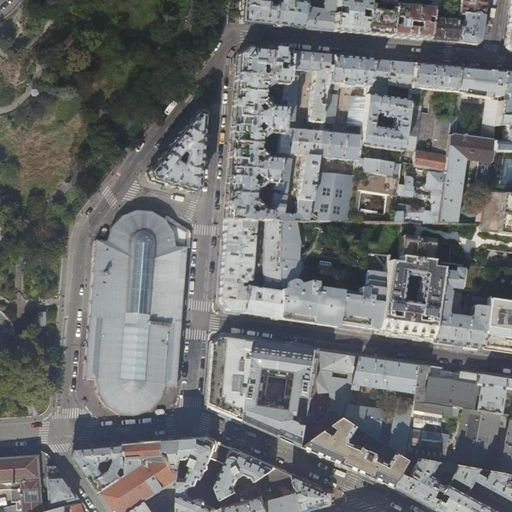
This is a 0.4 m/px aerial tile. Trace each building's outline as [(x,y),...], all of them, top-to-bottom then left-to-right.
[(240,0),(239,23),(254,25),(269,26),(271,7),(266,6),(266,0),(269,0),(269,3),(272,3),(272,0),(240,0)] [(303,0),(272,0),(272,3),(271,7),(269,26),(283,27),(299,29),(303,0)] [(323,0),(322,10),(309,9),(310,0),(303,0),(299,29),(314,30),(331,32),(335,0),(323,0)] [(366,5),(367,0),(335,0),(331,32),(346,33),(362,35),(366,5)] [(366,5),(362,35),(373,36),(387,37),(388,27),(390,19),(392,4),(392,0),(377,0),(376,6),(374,5),(373,6),(366,5)] [(444,10),(444,0),(430,0),(429,8),(428,19),(427,25),(425,41),(440,42),(455,44),(458,27),(456,27),(454,26),(454,21),(437,20),(437,14),(440,14),(441,10),(444,10)] [(481,31),(485,0),(455,0),(454,12),(456,16),(459,16),(459,18),(462,18),(460,27),(458,27),(455,44),(463,45),(474,46),(479,42),(481,31)] [(393,26),(393,27),(388,27),(387,37),(405,39),(425,41),(427,25),(422,24),(423,19),(428,19),(429,8),(392,4),(390,19),(397,20),(396,25),(394,25),(393,26)] [(511,8),(508,8),(504,36),(503,46),(507,52),(511,52),(511,8)] [(269,85),(283,86),(286,53),(264,50),(244,49),(236,59),(235,72),(233,93),(261,94),(261,90),(262,90),(269,85)] [(324,66),(324,65),(325,64),(325,56),(304,54),(286,53),(283,86),(282,96),(282,101),(285,101),(284,106),(281,106),(281,107),(278,136),(277,147),(276,155),(303,157),(301,165),(295,201),(293,213),(291,216),(280,215),(289,162),(276,159),(273,172),(278,173),(276,179),(273,179),(272,184),(271,191),(278,192),(278,194),(275,194),(275,196),(270,195),(268,210),(266,222),(278,222),(301,222),(305,222),(310,185),(308,185),(307,188),(305,188),(306,182),(310,183),(312,173),(314,158),(317,134),(303,132),(295,131),(290,131),(295,74),(298,74),(298,71),(313,73),(305,127),(318,128),(319,123),(323,94),(323,92),(327,68),(326,68),(325,67),(324,66)] [(328,68),(327,68),(323,92),(330,93),(330,90),(337,91),(338,88),(339,88),(339,87),(346,88),(348,89),(348,87),(365,88),(368,60),(349,58),(329,57),(329,64),(330,65),(330,66),(330,67),(329,68),(328,68)] [(368,60),(365,88),(363,98),(359,128),(357,138),(356,147),(400,153),(402,137),(407,102),(384,99),(385,86),(408,90),(412,64),(388,62),(368,60)] [(433,66),(412,64),(408,90),(408,94),(407,97),(407,102),(402,137),(416,139),(421,103),(410,100),(410,94),(420,95),(421,90),(452,93),(453,92),(456,69),(433,66)] [(477,71),(456,69),(453,92),(498,97),(501,73),(477,71)] [(511,73),(501,73),(498,97),(495,117),(494,118),(510,119),(511,99),(511,73)] [(281,107),(268,106),(261,99),(260,99),(261,94),(233,93),(231,118),(229,144),(257,146),(257,141),(258,141),(266,135),(278,136),(281,107)] [(323,94),(319,123),(332,125),(336,96),(323,94)] [(346,127),(359,128),(363,98),(350,97),(346,127)] [(451,101),(449,117),(449,118),(442,171),(441,175),(434,225),(452,225),(461,160),(477,162),(474,181),(484,183),(489,152),(494,118),(495,117),(484,116),(480,141),(457,138),(458,129),(463,129),(467,103),(451,101)] [(202,114),(195,112),(178,133),(161,154),(171,162),(172,160),(176,155),(180,154),(180,155),(181,156),(181,157),(182,157),(179,165),(186,170),(197,171),(199,148),(202,114)] [(411,166),(442,171),(449,118),(435,116),(430,156),(413,153),(411,166)] [(511,119),(510,119),(494,118),(489,152),(511,152),(511,119)] [(317,134),(314,158),(354,163),(354,160),(355,158),(356,147),(357,138),(317,134)] [(257,151),(256,151),(257,146),(229,144),(228,155),(227,169),(273,172),(263,157),(257,151)] [(511,152),(489,152),(484,183),(478,226),(452,225),(434,225),(390,224),(345,223),(336,223),(346,252),(386,257),(439,264),(459,267),(511,273),(511,152)] [(196,181),(197,171),(186,170),(179,165),(179,166),(177,168),(177,167),(175,167),(174,168),(174,166),(170,163),(171,162),(161,154),(154,163),(146,173),(149,180),(169,187),(190,193),(196,189),(196,181)] [(362,160),(362,161),(354,160),(354,163),(352,178),(345,223),(390,224),(394,197),(398,166),(394,165),(394,163),(391,162),(391,164),(362,160)] [(261,184),(272,184),(273,179),(273,172),(227,169),(226,191),(223,221),(266,222),(268,210),(259,209),(259,208),(252,201),(251,201),(252,191),(253,192),(261,184)] [(426,171),(423,190),(402,187),(401,198),(394,197),(390,224),(434,225),(441,175),(428,173),(428,172),(426,171)] [(352,178),(312,173),(310,183),(310,185),(305,222),(336,223),(345,223),(352,178)] [(105,242),(94,240),(91,280),(88,319),(83,379),(93,380),(95,396),(105,408),(118,415),(135,415),(147,411),(159,399),(162,385),(173,386),(177,333),(178,327),(185,248),(174,247),(171,232),(162,220),(149,212),(134,211),(120,216),(109,228),(105,242)] [(185,248),(185,233),(162,220),(171,232),(174,247),(185,248)] [(266,222),(223,221),(222,240),(219,278),(217,302),(225,312),(246,315),(275,319),(276,279),(278,222),(266,222)] [(333,325),(374,331),(379,299),(383,276),(365,272),(362,290),(356,290),(354,297),(339,291),(319,289),(319,288),(313,287),(314,285),(306,284),(306,285),(296,285),(295,283),(293,281),(298,275),(298,262),(296,262),(296,261),(302,261),(303,246),(300,246),(301,222),(278,222),(276,279),(275,319),(294,322),(325,327),(333,328),(333,325)] [(439,264),(386,257),(383,276),(379,299),(374,331),(373,334),(385,336),(415,340),(428,342),(437,273),(439,264)] [(511,273),(459,267),(458,272),(455,289),(471,292),(483,294),(478,347),(486,348),(503,351),(511,352),(511,273)] [(450,275),(437,273),(428,342),(442,344),(478,349),(478,347),(483,294),(471,292),(467,318),(464,321),(443,318),(442,314),(445,293),(443,291),(446,288),(455,290),(455,289),(458,272),(451,271),(450,275)] [(48,330),(47,307),(35,307),(36,330),(48,330)] [(243,422),(255,342),(234,338),(223,337),(214,344),(211,374),(209,407),(243,422)] [(262,343),(255,342),(243,422),(255,428),(282,439),(281,439),(286,442),(294,445),(302,448),(305,430),(308,404),(315,351),(301,348),(262,343)] [(325,420),(316,424),(312,419),(313,405),(308,404),(305,430),(320,437),(326,433),(333,427),(345,419),(348,405),(353,385),(358,368),(355,367),(356,357),(348,356),(327,352),(320,351),(319,370),(316,382),(318,394),(329,396),(329,408),(325,420)] [(387,361),(361,357),(358,368),(353,385),(367,387),(366,391),(374,392),(375,388),(415,395),(419,366),(387,361)] [(478,386),(479,375),(461,372),(460,375),(453,374),(441,372),(441,369),(434,368),(433,375),(431,380),(429,379),(428,388),(424,387),(426,375),(429,375),(430,368),(424,367),(419,366),(415,395),(414,401),(457,408),(464,409),(474,410),(478,386)] [(511,379),(493,377),(479,375),(478,386),(482,386),(478,411),(503,414),(506,394),(511,394),(511,379)] [(382,410),(348,405),(345,419),(358,428),(384,445),(406,459),(406,457),(413,406),(410,405),(410,399),(397,397),(394,413),(384,412),(382,410)] [(414,401),(413,406),(406,457),(420,460),(444,464),(449,436),(443,435),(440,426),(441,415),(451,417),(452,410),(457,411),(457,408),(414,401)] [(478,411),(474,410),(464,409),(455,459),(491,466),(499,418),(508,419),(509,415),(503,414),(478,411)] [(358,428),(345,419),(333,427),(339,431),(335,437),(334,436),(333,437),(326,433),(320,437),(303,448),(326,458),(351,469),(380,482),(396,489),(404,474),(410,462),(406,459),(384,445),(378,455),(352,444),(351,440),(358,428)] [(511,419),(500,473),(505,474),(511,475),(511,419)] [(216,511),(223,507),(222,500),(237,492),(235,490),(237,484),(241,486),(244,479),(240,477),(246,474),(254,478),(256,482),(258,481),(276,469),(226,447),(206,439),(181,441),(179,469),(188,467),(191,468),(185,481),(179,480),(177,511),(216,511)] [(163,442),(122,445),(125,475),(99,493),(109,507),(112,511),(129,511),(179,479),(179,469),(181,441),(163,442)] [(125,475),(122,445),(97,447),(76,449),(73,455),(87,476),(99,493),(125,475)] [(42,511),(39,456),(0,458),(0,490),(17,490),(19,506),(6,509),(6,511),(42,511)] [(482,470),(444,464),(420,460),(410,477),(404,474),(396,489),(426,505),(438,511),(511,511),(511,480),(511,478),(511,475),(505,474),(500,473),(492,472),(488,478),(480,474),(482,470)] [(47,467),(50,506),(79,499),(56,466),(47,467)] [(285,472),(276,469),(258,481),(262,497),(270,488),(273,487),(283,485),(284,485),(290,490),(296,488),(293,476),(285,472)] [(312,484),(293,476),(296,488),(300,490),(301,494),(298,495),(302,511),(315,509),(330,505),(331,493),(312,484)] [(177,511),(179,480),(179,479),(129,511),(177,511)] [(266,511),(262,497),(258,481),(256,482),(237,492),(222,500),(223,507),(224,511),(266,511)] [(296,488),(290,490),(294,494),(285,496),(284,495),(283,496),(282,493),(277,495),(278,496),(277,497),(277,498),(268,501),(271,491),(273,490),(273,487),(270,488),(262,497),(266,511),(302,511),(298,495),(296,488)] [(88,511),(82,503),(64,507),(65,511),(88,511)]
